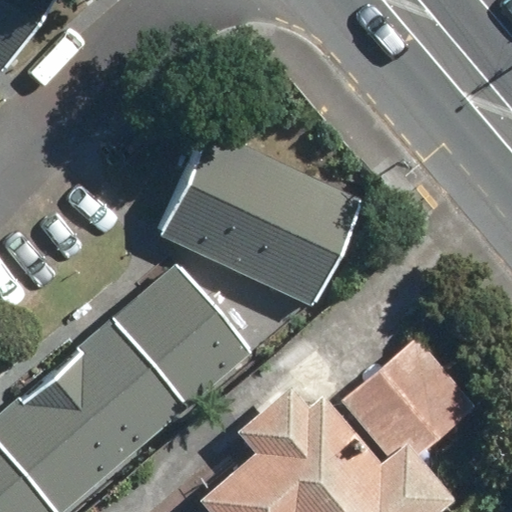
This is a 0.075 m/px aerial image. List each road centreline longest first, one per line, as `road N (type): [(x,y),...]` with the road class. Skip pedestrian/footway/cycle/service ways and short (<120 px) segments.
road 1 (residential): [(0,177),(171,0)]
road 2 (secondary): [(403,0),(511,128)]
